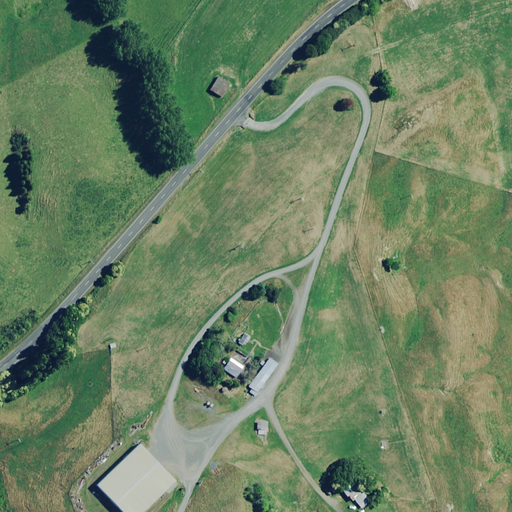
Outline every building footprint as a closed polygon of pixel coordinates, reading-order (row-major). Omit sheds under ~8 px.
[(229,84),(217,77),(209,90),(221,97),(229,84)] [(249,336),(244,333),(238,343),(243,346),(249,336)] [(244,366),(231,358),(223,369),(236,378),(244,366)] [(269,358),(266,363),(262,361),(259,364),(263,367),(249,387),(252,389),(250,392),(255,396),(278,364),(269,358)] [(267,422),(257,422),(257,430),(259,430),(259,435),(267,435),(267,422)] [(141,511),(174,481),(138,444),(96,485),(121,511),(141,511)]
